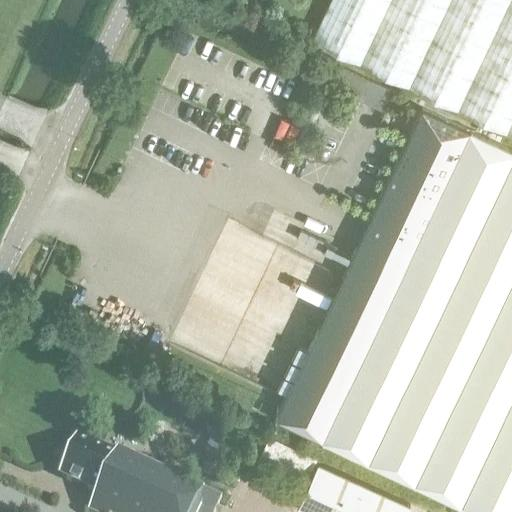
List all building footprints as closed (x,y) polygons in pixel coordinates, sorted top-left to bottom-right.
[(511,0),(329,0),(311,39),(511,133),(511,0)] [(386,106),(394,87),(374,78),(366,97),(386,106)] [(511,511),(511,149),(470,129),(423,107),(275,417),(475,511),(511,511)] [(315,457),(271,436),(260,458),(305,479),(315,457)] [(80,439),(72,456),(61,479),(99,496),(91,511),(216,511),(222,499),(119,452),(117,456),(80,439)] [(318,461),(297,506),(310,511),(406,511),(410,504),(318,461)]
